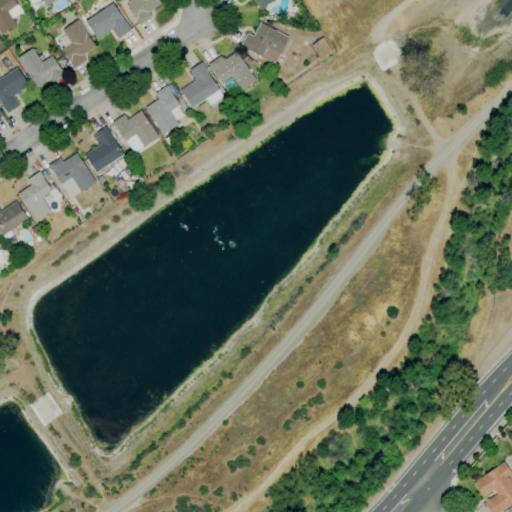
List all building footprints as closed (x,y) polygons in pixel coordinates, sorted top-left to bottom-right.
[(1,34),(0,32),(0,0),(14,0),(17,5),(8,11),(16,24),(1,34)] [(139,25),(133,15),(126,5),(135,0),(159,0),(162,4),(149,12),(152,16),(139,25)] [(273,0),(260,10),(252,0),(241,0),(240,1),(239,0),(273,0)] [(76,11),(72,6),(76,3),(80,9),(76,11)] [(96,39),(85,21),(112,3),(124,21),(125,20),(131,30),(119,38),(113,29),(96,39)] [(73,69),(69,64),(70,63),(61,49),(64,47),(59,39),(65,35),(62,30),(78,20),(86,32),(86,33),(95,47),(82,55),(86,61),(73,69)] [(274,65),(260,58),(261,57),(247,50),(240,47),(242,42),(247,33),(253,36),(261,22),(288,38),(280,53),(280,54),(274,65)] [(322,61),(320,59),(311,45),(323,37),(331,50),(326,54),(328,57),(322,61)] [(37,88),(27,73),(26,73),(17,59),(32,48),(42,62),(51,56),(61,70),(62,69),(65,75),(54,82),(52,80),(51,81),(50,79),(37,88)] [(231,96),(222,83),(221,83),(208,65),(220,56),(223,60),(235,51),(246,66),(256,80),(241,90),(240,90),(231,96)] [(191,108),(179,90),(181,90),(195,80),(189,70),(201,62),(208,72),(207,72),(219,90),(218,90),(223,97),(210,105),(206,99),(191,108)] [(7,114),(0,104),(1,104),(0,102),(0,78),(16,67),(28,85),(13,96),(19,106),(7,114)] [(162,134),(156,125),(155,126),(152,122),(154,121),(145,108),(158,99),(154,94),(167,85),(171,91),(170,91),(179,105),(177,106),(183,116),(175,121),(177,124),(168,130),(169,132),(166,134),(165,133),(162,134)] [(134,153),(126,141),(125,141),(116,128),(115,128),(112,123),(124,114),(127,120),(140,111),(158,137),(143,148),(143,147),(134,153)] [(97,175),(84,155),(100,145),(93,135),(106,127),(112,136),(112,137),(123,154),(129,163),(122,168),(118,162),(97,175)] [(170,147),(165,139),(169,136),(175,144),(170,147)] [(71,199),(61,184),(61,185),(51,170),(51,171),(47,166),(60,157),(63,162),(76,153),(86,168),(95,182),(81,192),(71,199)] [(34,221),(26,208),(26,207),(17,194),(30,185),(27,180),(39,172),(43,177),(42,178),(51,191),(41,198),(50,210),(34,221)] [(8,246),(5,240),(4,241),(1,237),(0,237),(0,212),(16,201),(27,219),(22,222),(22,223),(14,229),(14,228),(10,231),(16,241),(8,246)] [(74,213),(70,208),(75,205),(78,211),(74,213)] [(34,234),(30,229),(35,225),(39,231),(34,234)] [(506,462),(502,457),(507,453),(510,459),(506,462)] [(500,511),(489,511),(483,503),(486,502),(473,483),(484,476),(498,466),(503,462),(511,473),(511,475),(508,478),(511,483),(511,503),(507,507),(500,511)]
